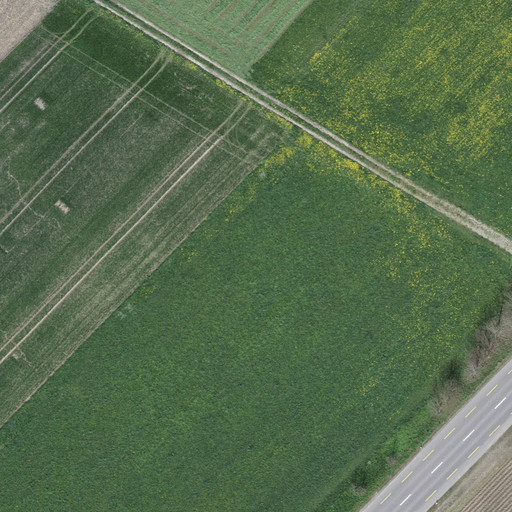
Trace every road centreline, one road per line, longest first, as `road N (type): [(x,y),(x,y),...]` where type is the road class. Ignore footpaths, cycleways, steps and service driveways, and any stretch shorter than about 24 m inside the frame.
road 1 (track): [(104,0),(511,248)]
road 2 (primary): [(511,391),(393,511)]
